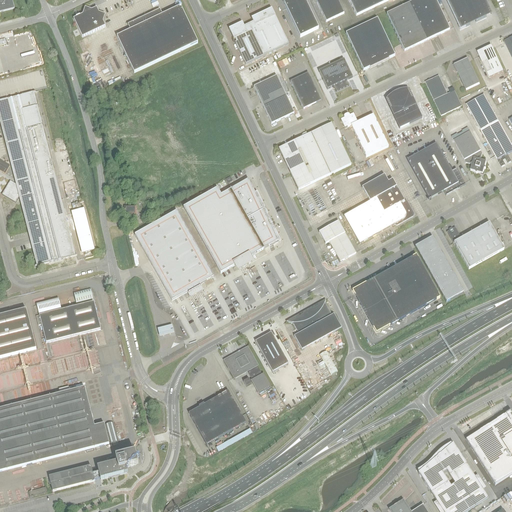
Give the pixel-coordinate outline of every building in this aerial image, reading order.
[(0,0),(0,12),(14,9),(12,0),(0,0)] [(298,0),(297,0),(285,0),(283,1),(300,38),(318,29),(304,0),(298,0)] [(315,0),(326,22),(344,14),(337,0),(315,0)] [(348,0),(356,16),(389,0),(348,0)] [(404,52),(427,41),(450,30),(434,0),(417,0),(409,4),(386,15),(393,28),(395,34),(404,52)] [(489,10),(484,0),(446,0),(460,30),(470,25),(468,20),(473,18),(476,22),(486,17),(484,13),(489,10)] [(117,37),(134,74),(198,43),(180,7),(162,15),(160,10),(128,25),(130,31),(117,37)] [(82,15),(73,19),(82,38),(105,27),(103,22),(105,15),(98,13),(96,8),(91,10),(85,8),(82,15)] [(271,9),(254,17),(251,19),(253,23),(244,27),(242,23),(229,29),(245,65),(271,53),(288,45),(271,9)] [(386,38),(384,33),(377,19),(346,34),(363,71),(369,68),(370,69),(389,60),(389,59),(395,56),(386,38)] [(503,72),(492,48),(478,54),(489,78),(503,72)] [(333,87),(336,92),(349,86),(346,81),(352,78),(344,60),(318,72),(327,90),(333,87)] [(468,60),(454,66),(466,91),(479,84),(468,60)] [(195,64),(169,77),(213,170),(239,157),(195,64)] [(303,110),(321,101),(308,73),(290,82),(303,110)] [(269,99),(284,92),(276,77),(254,87),(263,106),(271,103),(269,99)] [(425,83),(434,101),(441,117),(462,107),(454,91),(447,95),(439,77),(425,83)] [(271,103),(263,106),(271,125),(294,114),(284,92),(269,99),(271,103)] [(2,195),(15,203),(20,196),(38,266),(74,256),(32,93),(0,101),(0,116),(18,185),(10,182),(2,195)] [(399,128),(422,118),(416,105),(415,105),(409,93),(407,93),(406,93),(404,93),(402,94),(399,94),(399,93),(394,95),(395,96),(394,97),(393,98),(391,99),(390,100),(389,102),(388,103),(393,115),(399,128)] [(466,106),(468,109),(501,168),(511,162),(507,155),(511,152),(511,146),(484,96),(466,106)] [(344,117),(344,118),(344,119),(341,121),(344,129),(351,126),(366,158),(388,147),(373,115),(357,123),(353,115),(350,116),(349,115),(348,115),(347,115),(344,116),(344,117)] [(331,124),(310,134),(322,159),(330,175),(351,165),(331,124)] [(485,167),(486,162),(481,161),(480,159),(482,154),(470,133),(454,142),(466,163),(471,165),(472,166),(470,171),(475,172),(476,174),(478,173),(483,174),(484,170),(486,169),(485,167)] [(296,141),(308,166),(322,159),(310,134),(296,141)] [(279,149),(291,174),(308,166),(296,141),(279,149)] [(446,196),(465,185),(456,170),(452,172),(436,144),(407,160),(429,200),(443,192),(446,196)] [(69,149),(56,152),(63,181),(76,178),(69,149)] [(322,159),(308,166),(291,174),(298,190),(330,175),(322,159)] [(10,167),(0,161),(0,172),(5,175),(10,167)] [(369,202),(396,187),(392,180),(387,183),(383,177),(361,189),(369,202)] [(208,194),(183,208),(220,274),(237,264),(239,268),(249,262),(248,258),(264,249),(264,250),(265,250),(264,249),(277,242),(259,202),(261,201),(257,193),(255,194),(248,180),(231,190),(231,189),(230,189),(231,190),(211,201),(208,194)] [(413,217),(414,214),(406,201),(404,201),(396,187),(344,217),(360,245),(395,225),(397,226),(413,217)] [(125,216),(137,216),(136,207),(124,207),(125,216)] [(83,254),(93,251),(82,209),(72,212),(83,254)] [(214,278),(177,212),(134,235),(172,301),(188,292),(190,297),(202,290),(199,286),(214,278)] [(329,243),(344,233),(338,222),(319,233),(325,245),(329,243)] [(469,270),(504,250),(489,223),(461,239),(455,228),(447,232),(453,244),(454,243),(469,270)] [(344,233),(329,243),(340,262),(356,254),(344,233)] [(415,247),(446,303),(463,293),(432,237),(415,247)] [(376,333),(439,298),(433,287),(422,267),(416,256),(352,291),(359,302),(370,323),(376,333)] [(76,305),(93,301),(90,289),(73,293),(76,305)] [(39,316),(61,310),(58,299),(36,304),(39,316)] [(292,323),(298,334),(294,336),(302,350),(341,328),(334,314),(332,315),(325,303),(325,302),(326,300),(325,300),(286,322),(288,323),(290,323),(292,323)] [(39,316),(36,317),(38,326),(41,325),(45,344),(100,330),(93,303),(74,308),(73,306),(69,307),(69,309),(39,316)] [(0,358),(36,350),(26,311),(0,317),(0,358)] [(164,326),(157,328),(159,335),(166,334),(173,332),(172,324),(164,326)] [(288,364),(286,359),(271,333),(255,342),(272,373),(288,364)] [(225,361),(228,366),(227,367),(228,368),(228,369),(228,370),(229,370),(229,371),(230,372),(231,372),(235,379),(235,378),(249,371),(250,372),(248,373),(252,380),(262,375),(258,367),(257,366),(247,348),(247,349),(235,356),(225,361)] [(252,380),(251,381),(259,395),(266,391),(271,388),(263,374),(262,375),(252,380)] [(243,382),(246,387),(251,384),(249,379),(243,382)] [(60,394),(0,409),(0,472),(109,444),(104,425),(94,427),(84,388),(70,392),(68,387),(59,390),(60,394)] [(246,423),(242,416),(228,391),(188,414),(206,445),(246,423)] [(466,440),(495,486),(511,474),(511,413),(510,411),(505,415),(507,418),(468,443),(466,440)] [(220,452),(254,434),(252,429),(217,447),(220,452)] [(440,451),(438,452),(437,452),(438,452),(430,461),(429,461),(428,463),(426,465),(424,466),(422,468),(420,469),(417,471),(419,473),(418,474),(442,511),(467,511),(488,499),(453,444),(452,445),(451,444),(448,445),(446,446),(444,448),(442,449),(440,451)] [(138,465),(135,453),(115,458),(116,460),(112,461),(113,464),(97,468),(98,473),(92,474),(90,467),(49,477),(53,492),(94,481),(93,477),(99,475),(100,480),(128,473),(127,468),(138,465)] [(28,492),(30,497),(47,493),(46,488),(28,492)] [(426,511),(422,506),(423,505),(411,511),(409,511),(403,501),(399,503),(400,504),(398,505),(397,504),(395,506),(396,506),(394,508),(394,507),(389,510),(390,511),(426,511)]
